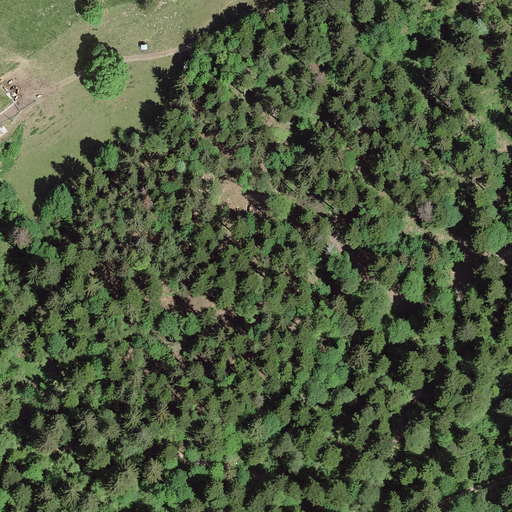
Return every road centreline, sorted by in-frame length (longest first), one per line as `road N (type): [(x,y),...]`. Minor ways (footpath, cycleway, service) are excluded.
road 1 (track): [(296,0),(181,51),(101,62),(0,130)]
road 2 (track): [(511,251),(473,279),(459,303),(370,511)]
